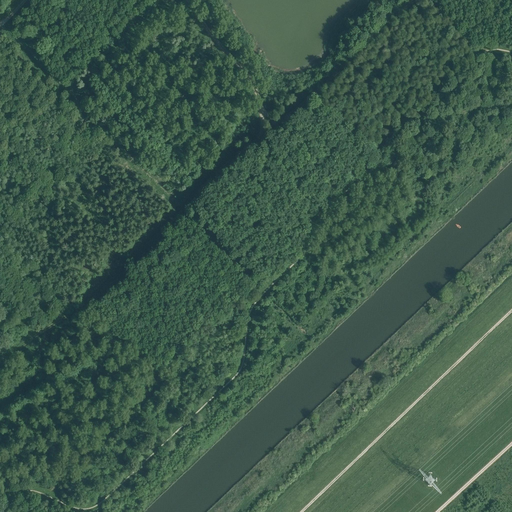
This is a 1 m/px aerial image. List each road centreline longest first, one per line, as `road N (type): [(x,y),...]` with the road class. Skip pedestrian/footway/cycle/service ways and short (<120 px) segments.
road 1 (track): [(183,212),(414,0)]
road 2 (track): [(301,511),(511,310)]
road 3 (track): [(183,212),(0,365)]
